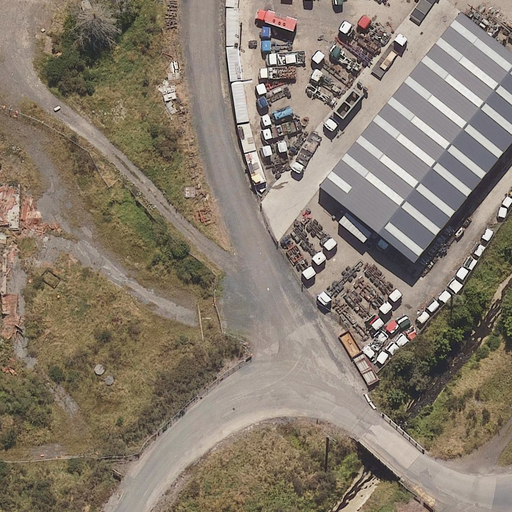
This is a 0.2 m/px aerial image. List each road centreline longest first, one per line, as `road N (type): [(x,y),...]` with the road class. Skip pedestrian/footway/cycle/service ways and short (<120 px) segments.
road 1 (track): [(23,0),(23,80),(265,301),(284,391)]
road 2 (unclassified): [(511,489),(438,476),(330,400),(265,391),(194,425),(132,511)]
